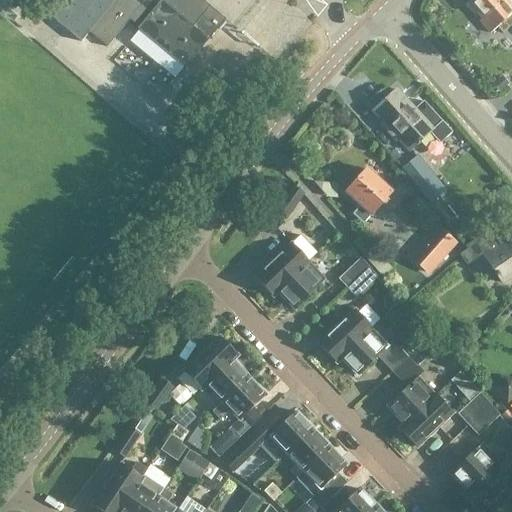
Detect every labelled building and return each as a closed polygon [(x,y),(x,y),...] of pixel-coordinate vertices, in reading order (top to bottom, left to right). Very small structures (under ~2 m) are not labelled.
[(68,0),(60,9),(106,48),(130,20),(139,28),(137,30),(184,69),(224,21),(199,0),(68,0)] [(505,0),(503,2),(501,0),(477,0),(470,6),(482,20),(479,22),(489,34),(497,28),(501,34),(511,24),(511,15),(511,7),(505,0)] [(499,78),(492,85),(500,93),(507,86),(499,78)] [(440,145),(443,141),(452,133),(424,103),(416,111),(396,91),(372,113),(383,124),(380,127),(396,143),(398,141),(409,153),(430,134),(440,145)] [(412,162),(404,168),(405,169),(403,170),(430,204),(442,195),(433,182),(426,173),(429,171),(419,158),(413,163),(412,162)] [(346,194),(361,207),(353,216),(364,226),(392,193),(366,171),(346,194)] [(286,219),(303,195),(293,188),(276,211),(286,219)] [(439,227),(425,243),(412,258),(431,274),(457,243),(439,227)] [(495,227),(470,244),(466,246),(475,260),(487,252),(484,249),(502,237),(495,227)] [(511,277),(511,239),(485,259),(502,284),(511,277)] [(277,292),(308,263),(291,245),(255,279),(272,298),(278,293),(277,292)] [(347,289),(369,269),(360,260),(338,280),(347,289)] [(308,263),(277,292),(278,293),(294,310),(325,281),(308,263)] [(369,269),(347,289),(356,298),(377,278),(369,269)] [(341,359),(372,329),(354,311),(318,346),(336,364),(341,360),(341,359)] [(408,358),(430,338),(421,328),(399,349),(408,358)] [(389,347),(372,329),(341,359),(341,360),(358,377),(389,347)] [(231,361),(232,362),(237,357),(219,338),(183,373),(201,392),(206,387),(205,386),(231,361)] [(438,347),(430,338),(408,358),(417,367),(438,347)] [(248,379),(232,362),(231,361),(205,386),(206,387),(222,403),(248,379)] [(463,374),(442,386),(455,407),(475,395),(463,374)] [(404,425),(435,396),(418,378),(387,407),(404,425)] [(248,379),(222,403),(211,413),(219,422),(230,412),(239,421),(265,397),(248,379)] [(145,404),(156,412),(172,388),(162,381),(145,404)] [(469,427),(491,407),(480,394),(458,415),(469,427)] [(404,425),(398,430),(416,448),(452,414),(435,396),(404,425)] [(491,407),(469,427),(478,436),(499,416),(491,407)] [(260,447),(277,464),(287,455),(312,431),(295,413),(283,424),(269,438),(260,446),(260,447)] [(260,429),(224,464),(233,473),(260,447),(260,446),(269,438),(283,424),(274,416),(260,429)] [(170,435),(181,443),(188,434),(177,426),(170,435)] [(192,426),(191,448),(207,449),(208,427),(192,426)] [(124,459),(140,435),(129,428),(113,452),(124,459)] [(209,449),(218,458),(239,438),(230,429),(209,449)] [(312,431),(287,455),(303,472),(329,448),(312,431)] [(170,435),(164,445),(160,452),(177,463),(186,449),(180,445),(181,443),(170,435)] [(468,492),(499,462),(482,444),(451,474),(467,491),(468,492)] [(329,448),(303,472),(295,480),(313,498),(305,505),(311,511),(316,511),(320,509),(346,484),(337,474),(346,466),(329,448)] [(203,473),(209,465),(196,456),(190,464),(203,473)] [(468,492),(467,491),(462,496),(477,511),(482,511),(511,484),(511,476),(499,462),(468,492)] [(100,511),(119,511),(141,479),(143,477),(147,471),(136,464),(131,472),(121,465),(93,507),(100,511)] [(218,471),(209,465),(203,473),(201,476),(211,482),(218,471)] [(141,479),(119,511),(148,511),(163,490),(143,477),(141,479)] [(281,494),(272,485),(263,492),(273,502),(281,494)] [(172,497),(163,490),(148,511),(177,511),(167,505),(172,497)] [(371,511),(376,508),(359,490),(335,511),(371,511)]
